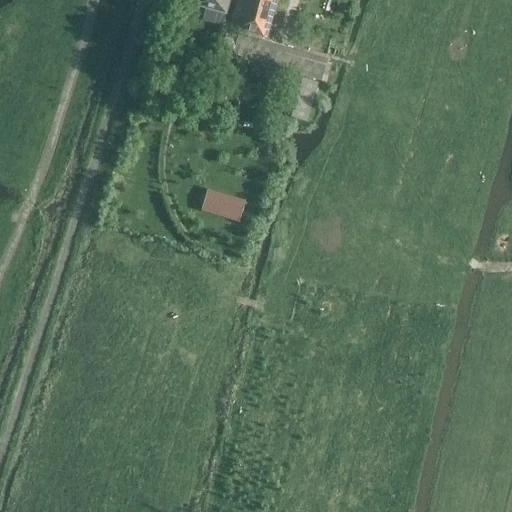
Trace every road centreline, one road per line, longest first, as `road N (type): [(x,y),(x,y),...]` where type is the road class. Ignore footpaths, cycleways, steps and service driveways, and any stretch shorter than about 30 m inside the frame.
road 1 (unclassified): [(0,457),(143,0)]
road 2 (track): [(0,272),(95,0)]
